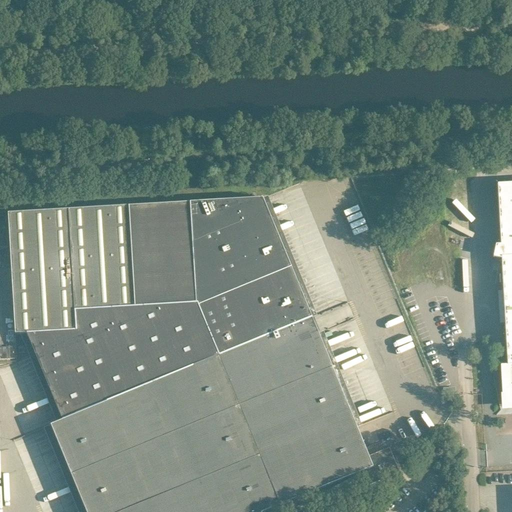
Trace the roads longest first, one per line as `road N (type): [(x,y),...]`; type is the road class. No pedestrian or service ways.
road 1 (track): [(0,51),(511,23)]
road 2 (unknown): [(468,424),(397,384),(318,199)]
road 3 (unclassified): [(472,511),(463,345)]
road 4 (unknown): [(496,457),(485,309)]
